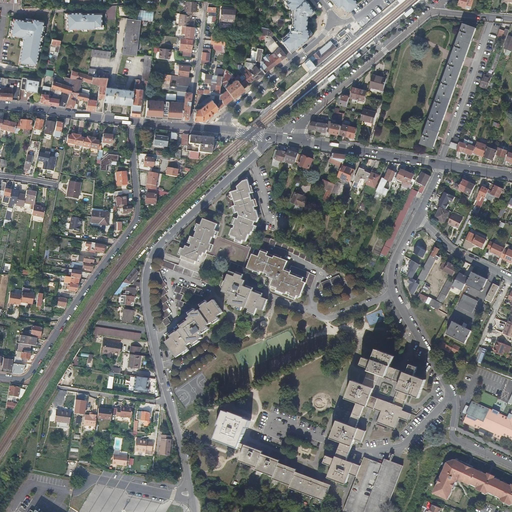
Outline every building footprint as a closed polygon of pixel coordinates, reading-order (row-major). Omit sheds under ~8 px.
[(308,14),(309,15),(314,11),(305,0),(285,0),(284,1),(292,10),(291,17),(294,18),(293,24),(290,24),(290,32),(285,35),(286,36),(281,41),(290,53),(309,37),(312,35),(308,30),(307,30),(305,29),(307,16),(308,14)] [(332,0),(338,7),(341,5),(345,10),(349,10),(355,5),(356,2),(354,0),(332,0)] [(190,15),(191,16),(192,12),(195,12),(196,3),(186,2),(184,11),(183,12),(183,14),(190,15)] [(217,7),(216,7),(215,12),(208,11),(208,15),(216,16),(217,7)] [(153,11),(137,9),(136,19),(152,21),(153,11)] [(220,9),(220,17),(234,18),(235,9),(220,9)] [(94,27),(102,27),(102,24),(102,13),(90,13),(86,13),(82,13),(82,12),(67,12),(67,13),(67,17),(67,29),(68,29),(73,29),(83,29),(87,29),(94,29),(94,27)] [(183,14),(179,14),(178,25),(184,26),(193,27),(193,23),(189,22),(190,15),(183,14)] [(22,45),(19,64),(20,65),(25,65),(30,66),(35,67),(36,67),(39,51),(40,45),(41,41),(42,35),(42,31),(43,25),(44,21),(32,19),(32,21),(26,20),(14,18),(13,21),(13,25),(12,28),(11,33),(11,35),(12,35),(15,36),(22,37),(23,39),(23,41),(22,45)] [(139,20),(128,19),(127,19),(123,54),(135,55),(139,20)] [(351,29),(355,33),(360,28),(357,24),(351,29)] [(434,108),(421,144),(434,148),(448,107),(476,28),(464,24),(434,108)] [(193,38),(194,27),(193,27),(184,26),(183,34),(188,34),(187,37),(193,38)] [(260,35),(265,36),(271,36),(274,34),(270,29),(261,27),(260,35)] [(338,35),(340,38),(345,34),(346,33),(347,32),(348,31),(349,30),(347,28),(345,30),(343,31),(338,35)] [(507,37),(510,30),(506,28),(505,31),(500,29),(497,37),(506,40),(507,37)] [(264,40),(264,43),(269,44),(274,40),(271,36),(265,36),(264,40)] [(49,53),(48,57),(58,58),(60,44),(61,40),(52,38),(51,46),(53,46),(53,47),(56,48),(55,54),(49,53)] [(183,51),(191,52),(193,40),(180,39),(178,50),(183,51)] [(275,41),(270,45),(277,53),(281,49),(275,41)] [(326,58),(337,49),(334,46),(330,41),(320,50),(319,50),(316,53),(312,55),(313,56),(309,58),(304,62),(311,70),(315,66),(319,63),(323,61),(326,58)] [(260,66),(265,73),(282,60),(287,56),(281,49),(277,53),(270,45),(269,46),(274,52),(273,53),(271,52),(265,56),(267,58),(260,63),(260,66)] [(202,47),(200,63),(208,64),(210,48),(202,47)] [(171,50),(160,48),(159,57),(170,59),(171,50)] [(261,76),(265,73),(260,66),(260,63),(263,49),(257,48),(256,51),(251,50),(250,58),(246,58),(245,64),(248,68),(255,78),(256,80),(261,76)] [(92,49),(91,56),(110,58),(111,51),(92,49)] [(491,68),(495,70),(501,55),(497,53),(491,68)] [(142,80),(149,81),(150,72),(152,60),(152,56),(145,55),(142,80)] [(178,76),(178,75),(188,76),(190,66),(177,64),(175,75),(178,76)] [(89,68),(88,75),(107,78),(108,73),(103,72),(103,70),(89,68)] [(249,82),(255,78),(248,68),(242,73),(243,74),(249,82)] [(233,98),(245,89),(243,87),(236,78),(233,81),(234,84),(232,85),(231,84),(230,84),(227,80),(228,79),(229,79),(231,77),(233,79),(235,77),(233,74),(226,69),(223,69),(221,83),(225,88),(227,90),(233,98)] [(99,84),(97,97),(104,98),(106,87),(107,78),(88,75),(82,73),(72,70),(70,77),(66,76),(64,82),(73,85),(71,90),(77,92),(81,80),(86,82),(99,84)] [(485,74),(480,86),(487,89),(492,74),(487,72),(486,75),(485,74)] [(246,85),(249,82),(243,74),(240,76),(239,75),(236,77),(236,78),(243,87),(245,85),(246,85)] [(387,78),(373,74),(370,87),(384,90),(387,78)] [(175,75),(171,75),(171,79),(177,80),(176,84),(170,83),(170,86),(175,87),(176,85),(189,87),(190,77),(187,77),(178,76),(175,75)] [(37,92),(39,81),(22,77),(21,89),(25,89),(25,90),(37,92)] [(56,94),(58,94),(59,90),(61,82),(57,81),(58,80),(52,78),(52,80),(53,80),(52,87),(51,89),(55,90),(55,93),(56,94)] [(131,105),(131,115),(140,116),(140,110),(143,86),(142,85),(142,83),(144,83),(144,87),(149,87),(149,81),(142,80),(136,79),(134,84),(134,88),(133,89),(133,90),(131,105)] [(59,90),(70,93),(71,90),(73,85),(64,82),(64,83),(61,82),(59,90)] [(0,98),(12,100),(14,85),(10,85),(10,87),(7,87),(4,87),(4,88),(0,87),(0,98)] [(104,98),(103,102),(131,105),(133,90),(109,87),(106,87),(104,98)] [(357,101),(361,90),(353,88),(351,98),(356,99),(356,101),(357,101)] [(70,93),(70,94),(75,95),(74,97),(76,98),(88,101),(88,99),(88,95),(81,93),(77,92),(71,90),(70,93)] [(224,105),(233,98),(227,90),(223,93),(222,99),(222,101),(222,102),(224,105)] [(367,92),(361,90),(357,101),(359,101),(360,100),(364,101),(367,92)] [(181,119),(185,92),(178,91),(177,101),(166,101),(166,103),(163,103),(164,98),(158,98),(158,100),(156,100),(156,99),(155,99),(155,98),(152,98),(149,97),(147,97),(146,107),(145,117),(162,118),(162,113),(167,113),(167,118),(181,119)] [(181,119),(181,120),(187,120),(189,118),(192,92),(189,92),(185,92),(181,119)] [(41,103),(48,104),(49,97),(48,97),(49,95),(42,93),(40,101),(41,103)] [(204,121),(218,110),(219,101),(219,98),(219,95),(220,94),(215,93),(215,96),(214,103),(212,100),(200,109),(195,109),(193,120),(198,121),(204,121)] [(68,98),(65,107),(77,109),(78,104),(75,103),(76,100),(75,99),(75,100),(74,100),(74,99),(74,97),(75,95),(70,94),(68,98)] [(347,106),(350,97),(343,96),(341,105),(347,106)] [(48,104),(58,106),(59,99),(56,98),(49,97),(48,104)] [(88,101),(86,110),(95,111),(97,97),(93,97),(92,99),(88,99),(88,101)] [(97,97),(95,111),(102,112),(103,102),(104,98),(97,97)] [(363,115),(361,119),(374,123),(377,112),(364,109),(363,115)] [(43,121),(36,119),(33,129),(41,130),(43,121)] [(9,121),(2,120),(0,128),(0,129),(7,131),(9,121)] [(31,121),(21,120),(20,129),(22,129),(22,134),(28,134),(28,130),(30,130),(31,121)] [(16,123),(9,121),(7,131),(14,133),(16,123)] [(47,121),(44,134),(51,136),(54,123),(47,121)] [(63,123),(57,122),(54,136),(60,137),(63,123)] [(331,133),(333,124),(333,122),(329,122),(328,124),(317,122),(316,131),(331,133)] [(331,133),(340,135),(342,126),(333,124),(331,133)] [(341,135),(348,136),(351,127),(344,125),(341,135)] [(351,127),(348,136),(354,138),(357,128),(351,127)] [(68,135),(67,143),(74,144),(75,142),(76,134),(72,134),(72,135),(68,135)] [(74,144),(74,147),(74,148),(81,150),(82,146),(83,138),(81,137),(81,135),(76,134),(75,142),(74,144)] [(112,143),(113,135),(103,134),(103,143),(112,144),(112,143)] [(187,150),(191,150),(191,146),(189,146),(189,145),(187,144),(188,134),(182,134),(181,145),(185,146),(187,146),(187,150)] [(168,137),(155,135),(153,145),(166,146),(168,137)] [(199,151),(212,153),(212,149),(215,150),(217,148),(217,142),(217,141),(213,141),(214,138),(190,135),(189,143),(193,144),(193,145),(199,146),(198,151),(199,151)] [(83,138),(82,146),(89,148),(91,137),(87,136),(87,138),(83,138)] [(91,137),(89,148),(98,149),(99,140),(96,140),(96,138),(91,137)] [(460,142),(461,139),(455,137),(453,143),(459,145),(460,142)] [(457,150),(462,152),(462,151),(465,153),(470,141),(465,139),(464,143),(460,142),(459,145),(457,150)] [(470,141),(465,153),(473,156),(474,153),(478,142),(474,141),(473,142),(470,141)] [(488,146),(478,142),(474,153),(484,156),(488,146)] [(488,146),(484,156),(489,158),(493,148),(491,147),(492,146),(489,145),(488,146)] [(493,148),(489,158),(494,160),(497,154),(499,148),(495,147),(495,148),(493,148)] [(499,147),(499,148),(497,154),(505,158),(508,151),(499,147)] [(286,153),(276,150),(271,165),(277,167),(280,160),(284,161),(286,153)] [(295,162),(298,154),(288,151),(285,159),(295,162)] [(236,161),(243,155),(241,153),(234,158),(236,161)] [(112,161),(118,162),(118,155),(109,154),(101,161),(100,170),(107,171),(107,165),(108,165),(112,162),(112,161)] [(148,154),(148,156),(144,156),(143,164),(151,166),(152,158),(159,159),(159,158),(159,155),(154,155),(148,154)] [(343,165),(346,156),(333,154),(329,163),(331,164),(331,163),(335,165),(332,173),(338,176),(343,165)] [(27,155),(24,169),(28,169),(29,170),(33,156),(27,155)] [(312,160),(303,156),(299,164),(309,168),(312,160)] [(56,158),(49,157),(47,170),(53,171),(56,158)] [(350,168),(343,165),(338,176),(338,177),(350,182),(355,170),(350,168)] [(178,176),(179,168),(167,167),(166,175),(178,176)] [(368,181),(370,174),(364,172),(365,170),(359,168),(354,180),(360,182),(360,180),(363,179),(368,181)] [(403,182),(407,172),(401,169),(400,171),(397,170),(396,173),(394,178),(403,182)] [(392,182),(394,178),(396,173),(389,170),(385,179),(392,182)] [(148,171),(145,187),(147,188),(155,190),(156,185),(155,185),(156,177),(157,177),(158,173),(148,171)] [(126,172),(117,172),(118,185),(127,184),(126,172)] [(379,176),(371,172),(370,174),(368,181),(366,184),(374,188),(379,176)] [(411,188),(412,187),(413,184),(411,183),(414,175),(407,172),(403,182),(401,185),(411,190),(411,188)] [(423,185),(426,186),(431,176),(422,172),(418,182),(423,185)] [(329,199),(336,181),(331,179),(329,182),(323,180),(320,187),(328,190),(323,202),(327,203),(329,199)] [(452,186),(464,192),(469,182),(463,179),(460,185),(455,182),(452,186)] [(80,183),(69,181),(66,197),(78,199),(80,183)] [(488,192),(492,183),(489,181),(485,187),(482,186),(481,188),(478,196),(476,199),(480,201),(482,197),(485,198),(488,192)] [(236,216),(233,223),(235,224),(233,227),(232,227),(230,233),(236,235),(236,237),(242,239),(243,238),(246,239),(249,232),(251,233),(252,229),(253,230),(255,223),(253,222),(255,219),(257,220),(259,216),(257,209),(255,209),(254,206),(256,206),(254,200),(252,200),(251,195),(252,194),(248,182),(243,184),(237,190),(237,192),(231,195),(225,200),(228,209),(233,207),(235,213),(237,212),(238,214),(237,216),(236,216)] [(469,182),(464,192),(471,195),(476,185),(469,182)] [(503,188),(492,183),(488,192),(498,197),(503,188)] [(155,193),(156,190),(155,190),(147,188),(145,202),(155,203),(156,193),(155,193)] [(19,192),(11,190),(10,197),(9,200),(8,206),(13,207),(14,203),(16,204),(18,195),(19,192)] [(34,202),(36,192),(27,191),(26,196),(25,200),(30,201),(34,202)] [(410,207),(415,195),(409,192),(405,202),(404,205),(409,207),(410,207)] [(455,197),(444,192),(438,205),(445,208),(449,200),(453,202),(455,197)] [(303,209),(304,208),(308,199),(295,193),(291,202),(296,205),(298,206),(298,207),(303,209)] [(16,205),(23,207),(25,200),(26,196),(18,195),(16,204),(16,205)] [(116,198),(117,204),(117,206),(126,205),(126,197),(116,198)] [(37,220),(42,221),(45,207),(40,206),(34,205),(32,214),(38,215),(37,220)] [(305,209),(304,208),(303,209),(298,207),(298,206),(296,205),(294,209),(303,213),(305,209)] [(404,205),(382,252),(387,255),(409,207),(404,205)] [(445,222),(449,212),(440,207),(435,217),(445,222)] [(92,211),(91,217),(91,223),(102,224),(102,222),(108,222),(109,213),(92,211)] [(452,214),(448,222),(458,227),(462,219),(452,214)] [(72,217),(69,230),(79,232),(80,224),(82,224),(83,220),(81,220),(81,219),(72,217)] [(182,255),(179,265),(202,274),(203,271),(201,270),(208,254),(214,257),(215,256),(242,267),(244,268),(252,248),(250,247),(249,248),(217,235),(218,231),(216,230),(218,223),(204,218),(201,225),(200,224),(197,230),(198,231),(195,237),(193,236),(191,243),(192,244),(191,247),(187,246),(185,249),(183,248),(181,255),(182,255)] [(482,248),(486,240),(476,235),(472,243),(482,248)] [(268,243),(270,239),(270,238),(264,237),(261,243),(267,246),(268,243)] [(504,248),(505,248),(490,241),(487,247),(491,249),(490,251),(501,256),(504,248)] [(87,242),(85,251),(95,253),(95,251),(103,253),(104,245),(87,242)] [(295,248),(296,247),(289,244),(287,249),(286,250),(293,253),(295,248)] [(426,251),(417,246),(414,253),(423,258),(426,251)] [(435,247),(432,254),(435,256),(434,258),(435,259),(438,260),(440,256),(436,253),(439,249),(435,247)] [(289,260),(256,248),(253,256),(251,255),(249,259),(251,260),(251,261),(249,267),(268,275),(268,276),(274,278),(271,287),(297,298),(301,297),(306,285),(311,287),(316,275),(292,265),(289,271),(285,269),(289,260)] [(295,248),(293,253),(299,256),(301,251),(302,250),(295,248)] [(508,250),(504,248),(501,256),(500,257),(504,258),(503,259),(511,263),(511,262),(511,250),(508,249),(508,250)] [(313,256),(307,253),(305,259),(311,262),(313,256)] [(432,254),(431,254),(427,260),(418,278),(423,281),(435,259),(434,258),(435,256),(432,254)] [(319,260),(319,259),(317,258),(313,256),(311,262),(317,265),(319,260)] [(179,265),(164,260),(162,266),(213,286),(216,280),(210,278),(202,274),(179,265)] [(317,265),(323,268),(325,263),(325,262),(319,260),(317,265)] [(420,265),(412,260),(407,268),(411,270),(407,276),(411,277),(413,278),(420,265)] [(452,275),(456,267),(445,261),(445,262),(443,262),(440,268),(452,275)] [(329,271),(331,265),(325,263),(323,268),(323,269),(329,271)] [(139,273),(134,269),(127,278),(127,279),(131,283),(133,280),(135,281),(138,277),(137,276),(139,273)] [(72,272),(71,277),(79,279),(80,279),(81,271),(72,270),(72,272)] [(228,281),(224,291),(232,294),(229,303),(243,308),(243,306),(250,309),(249,311),(255,314),(258,307),(264,310),(268,299),(262,297),(263,294),(252,290),(253,289),(244,285),(246,279),(242,278),(243,275),(231,270),(227,281),(228,281)] [(487,279),(472,272),(469,277),(465,284),(481,291),(487,279)] [(469,277),(460,273),(453,286),(462,290),(465,284),(469,277)] [(340,274),(321,282),(323,288),(342,281),(340,274)] [(413,278),(411,277),(408,282),(411,284),(409,288),(413,296),(420,284),(416,282),(417,281),(413,278)] [(435,301),(441,304),(454,281),(448,278),(435,301)] [(160,284),(163,289),(166,288),(169,285),(165,280),(160,284)] [(499,286),(493,283),(485,299),(491,302),(499,286)] [(184,289),(182,293),(188,295),(189,293),(190,289),(184,287),(184,289)] [(190,289),(189,293),(195,295),(196,294),(197,290),(191,287),(190,289)] [(123,288),(120,288),(115,295),(117,295),(122,295),(124,296),(124,294),(124,293),(122,293),(123,288)] [(124,296),(135,296),(136,289),(132,288),(131,289),(129,289),(129,291),(127,291),(126,294),(124,294),(124,296)] [(161,291),(165,296),(166,295),(170,292),(166,288),(163,289),(161,291)] [(197,290),(196,294),(201,296),(204,290),(198,288),(197,290)] [(21,302),(33,304),(34,294),(22,292),(22,295),(21,302)] [(21,305),(21,302),(22,295),(10,293),(9,303),(21,305)] [(179,300),(182,301),(184,296),(181,295),(178,293),(176,299),(179,300)] [(463,294),(457,306),(473,313),(478,301),(463,294)] [(134,306),(135,296),(124,296),(122,295),(122,298),(124,299),(124,301),(121,301),(121,305),(134,306)] [(161,299),(166,305),(168,303),(171,301),(166,295),(165,296),(161,299)] [(425,303),(438,309),(441,304),(435,301),(428,297),(427,297),(427,299),(425,303)] [(67,299),(59,298),(58,305),(66,306),(67,299)] [(165,340),(176,355),(190,345),(189,343),(192,340),(193,342),(202,337),(201,334),(204,332),(203,330),(208,327),(207,325),(213,321),(214,322),(219,318),(218,316),(224,312),(215,299),(210,303),(209,301),(203,305),(204,307),(198,311),(196,309),(191,312),(192,314),(189,317),(190,319),(181,324),(183,326),(179,328),(165,337),(165,340)] [(185,303),(182,301),(179,300),(177,307),(183,309),(185,303)] [(162,307),(167,313),(169,311),(172,309),(168,303),(166,305),(162,307)] [(132,323),(134,310),(124,309),(122,322),(132,323)] [(381,309),(365,316),(369,326),(385,319),(381,309)] [(163,315),(167,320),(169,318),(172,315),(169,311),(167,313),(163,315)] [(169,318),(167,320),(164,322),(168,327),(173,323),(169,318)] [(465,343),(471,330),(470,329),(452,321),(446,333),(465,343)] [(511,324),(508,322),(503,333),(510,336),(511,336),(511,324)] [(30,333),(22,332),(21,335),(36,338),(40,338),(42,328),(32,326),(32,330),(30,330),(30,333)] [(96,334),(141,340),(142,334),(97,327),(96,334)] [(503,333),(496,330),(494,334),(498,335),(497,337),(499,338),(498,341),(506,344),(510,336),(503,333)] [(36,338),(21,335),(19,335),(19,337),(17,337),(16,343),(17,343),(20,343),(31,345),(32,345),(33,342),(36,342),(36,338)] [(109,351),(113,352),(118,352),(120,343),(104,340),(102,351),(106,352),(109,352),(109,351)] [(506,344),(498,341),(494,352),(503,355),(507,344),(506,344)] [(442,344),(441,346),(441,347),(450,352),(452,347),(443,342),(442,344)] [(18,351),(22,352),(30,353),(31,345),(20,343),(18,351)] [(140,363),(141,355),(140,355),(140,349),(132,348),(131,353),(131,354),(129,367),(141,369),(141,364),(140,363)] [(391,453),(388,459),(385,458),(383,464),(364,457),(361,466),(347,461),(355,439),(362,441),(366,431),(356,427),(364,405),(381,411),(377,422),(395,428),(399,417),(408,420),(410,414),(401,410),(408,393),(419,397),(425,380),(414,375),(417,367),(410,364),(407,373),(390,366),(390,365),(393,356),(376,349),(372,361),(363,358),(360,364),(369,368),(363,385),(352,381),(346,398),(357,402),(348,425),(338,421),(332,438),(342,442),(335,460),(327,457),(324,464),(333,467),(329,478),(346,484),(350,473),(358,476),(344,511),(345,511),(386,511),(404,465),(392,461),(394,455),(391,453)] [(511,361),(511,358),(503,355),(494,352),(487,349),(486,351),(511,361)] [(15,356),(14,362),(21,363),(22,357),(30,358),(31,353),(30,353),(22,352),(21,357),(15,356)] [(2,366),(2,368),(12,369),(13,360),(6,359),(7,354),(4,354),(4,357),(2,366)] [(14,364),(12,373),(20,374),(23,372),(24,365),(14,364)] [(109,376),(114,377),(115,373),(121,374),(121,368),(111,367),(109,376)] [(149,387),(150,377),(137,376),(135,391),(150,393),(150,387),(149,387)] [(20,388),(9,386),(8,395),(18,396),(20,388)] [(74,413),(83,414),(85,401),(76,399),(74,413)] [(467,414),(463,422),(479,429),(478,430),(492,437),(493,435),(500,439),(502,435),(511,439),(511,403),(511,404),(511,410),(511,413),(509,413),(507,417),(499,413),(500,412),(493,408),(492,410),(472,400),(469,407),(466,406),(463,412),(467,414)] [(118,408),(117,415),(130,417),(132,417),(133,407),(122,406),(121,408),(118,408)] [(105,408),(98,407),(97,415),(96,419),(103,420),(105,408)] [(113,409),(105,408),(103,420),(111,421),(113,409)] [(56,410),(54,421),(69,423),(71,413),(60,411),(60,410),(56,410)] [(149,413),(137,411),(136,419),(141,420),(141,421),(146,422),(146,420),(149,421),(149,413)] [(239,448),(240,443),(246,427),(248,428),(251,421),(245,419),(245,418),(231,413),(230,413),(223,411),(218,425),(220,426),(215,440),(239,448)] [(84,425),(95,426),(96,419),(97,415),(92,414),(92,415),(85,414),(84,425)] [(171,435),(162,434),(160,454),(170,455),(172,439),(171,439),(171,435)] [(137,441),(136,451),(144,452),(144,453),(151,454),(153,443),(137,441)] [(257,468),(262,454),(263,452),(246,445),(244,450),(239,461),(257,468)] [(33,461),(36,450),(32,448),(28,460),(33,461)] [(273,478),(279,463),(280,461),(262,454),(257,468),(256,471),(273,478)] [(112,466),(126,467),(127,458),(113,456),(112,466)] [(494,487),(497,480),(494,478),(490,476),(488,479),(486,478),(487,475),(472,469),(470,468),(468,470),(466,468),(467,466),(459,463),(455,461),(446,464),(444,469),(471,479),(494,487)] [(291,486),(296,472),(297,470),(279,463),(273,478),(273,480),(291,486)] [(438,483),(453,488),(457,480),(462,483),(463,481),(468,484),(471,479),(444,469),(439,480),(438,483)] [(296,472),(291,486),(290,489),(325,501),(331,485),(296,472)] [(511,486),(497,480),(494,487),(471,479),(468,484),(477,487),(476,490),(486,495),(488,492),(501,499),(500,501),(511,506),(511,503),(511,490),(511,491),(510,490),(511,486)] [(451,494),(453,488),(438,483),(437,484),(433,494),(435,495),(434,496),(437,497),(437,496),(447,501),(449,497),(449,496),(450,493),(451,494)]
